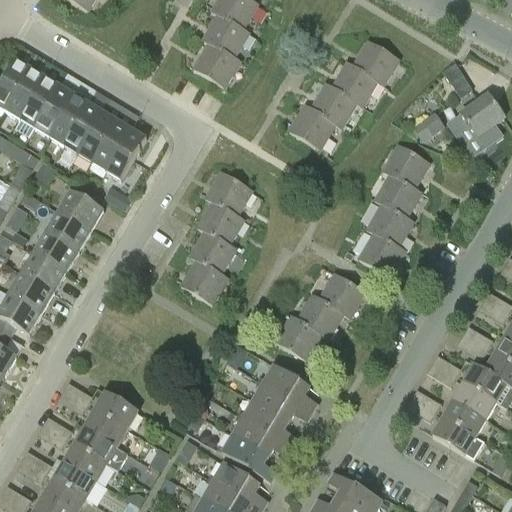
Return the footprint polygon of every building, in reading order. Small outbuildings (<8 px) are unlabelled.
[(64,0),(90,15),(98,0),(64,0)] [(242,35),(243,34),(258,10),(251,6),(251,7),(239,0),(221,0),(211,16),(218,20),(217,20),(242,35)] [(242,35),(217,20),(203,45),(209,49),(234,64),(234,63),(249,38),(243,34),(242,35)] [(347,68),(378,87),(378,86),(385,90),(400,66),(368,47),(353,71),(348,67),(347,68)] [(234,64),(209,49),(194,74),(225,93),(241,67),(234,63),(234,64)] [(0,111),(6,115),(32,73),(18,64),(0,93),(0,111)] [(443,76),(450,85),(462,77),(456,67),(443,76)] [(378,87),(347,68),(333,92),(327,88),(326,89),(358,108),(363,111),(378,87)] [(6,115),(20,124),(21,124),(47,82),(32,73),(6,115)] [(15,133),(29,142),(35,133),(61,91),(47,82),(21,124),(20,124),(15,133)] [(358,108),(326,89),(311,113),(306,110),(337,129),(343,133),(358,108)] [(50,142),(76,100),(61,91),(35,133),(50,142)] [(477,141),(504,122),(488,98),(460,117),(461,119),(448,128),(457,139),(469,131),(477,141)] [(63,150),(89,108),(76,100),(50,142),(63,150)] [(63,150),(78,159),(104,117),(89,108),(63,150)] [(337,129),(306,110),(290,136),(322,155),(337,129)] [(104,117),(78,159),(91,167),(92,168),(118,126),(104,117)] [(435,117),(413,132),(423,145),(444,130),(435,117)] [(108,177),(133,135),(118,126),(92,168),(108,177)] [(133,135),(108,177),(122,186),(148,144),(133,135)] [(0,153),(34,167),(38,157),(0,141),(0,153)] [(414,195),(429,170),(398,151),(383,177),(390,181),(414,195)] [(10,188),(20,195),(33,174),(22,167),(10,188)] [(84,179),(87,174),(81,170),(79,172),(80,177),(84,179)] [(80,177),(78,176),(73,184),(80,188),(85,180),(84,179),(80,177)] [(237,222),(252,197),(221,178),(205,204),(212,208),(212,207),(237,222)] [(406,224),(421,199),(414,195),(390,181),(375,206),(381,210),(406,224)] [(20,195),(10,188),(0,204),(0,211),(8,216),(20,195)] [(122,198),(112,192),(105,203),(115,210),(122,198)] [(59,217),(91,237),(104,215),(72,196),(59,217)] [(20,207),(35,215),(40,205),(26,197),(20,207)] [(237,222),(212,207),(212,208),(197,233),(204,237),(204,236),(229,251),(244,226),(237,222)] [(373,239),(398,254),(399,252),(414,228),(406,224),(381,210),(366,236),(372,240),(373,239)] [(22,227),(28,217),(18,211),(12,221),(22,227)] [(47,238),(79,257),(91,237),(59,217),(47,238)] [(204,236),(204,237),(189,262),(197,266),(221,280),(236,256),(229,251),(204,236)] [(34,259),(67,278),(79,257),(47,238),(34,259)] [(1,239),(0,240),(0,265),(4,268),(9,259),(4,256),(11,245),(1,239)] [(373,239),(372,240),(358,264),(390,283),(406,256),(399,252),(398,254),(373,239)] [(23,278),(55,298),(67,278),(34,259),(23,278)] [(197,266),(182,291),(213,310),(228,285),(221,281),(221,280),(197,266)] [(10,300),(42,320),(55,298),(23,278),(10,300)] [(318,305),(343,320),(349,324),(365,298),(334,279),(318,305)] [(0,336),(11,343),(17,333),(30,340),(42,320),(10,300),(0,316),(0,336)] [(343,320),(318,305),(312,301),(297,326),(322,341),(321,341),(328,345),(343,320)] [(501,316),(509,320),(511,314),(511,309),(507,306),(501,316)] [(509,320),(501,316),(496,325),(503,329),(509,320)] [(322,341),(297,326),(290,321),(275,347),(306,366),(321,341),(322,341)] [(0,380),(4,383),(17,361),(5,353),(11,343),(0,336),(0,380)] [(481,350),(488,355),(494,345),(486,341),(481,350)] [(495,359),(511,368),(511,345),(506,342),(495,359)] [(488,355),(481,350),(475,359),(483,364),(488,355)] [(485,377),(511,393),(511,368),(495,359),(485,377)] [(449,379),(457,383),(462,374),(455,370),(449,379)] [(506,413),(511,403),(511,393),(485,377),(474,370),(464,387),(497,407),(506,413)] [(266,384),(260,381),(258,385),(311,417),(317,408),(305,401),(310,392),(274,371),(266,384)] [(457,383),(449,379),(444,388),(452,393),(457,383)] [(256,389),(261,392),(253,406),(289,427),(294,418),(306,426),(311,417),(258,385),(256,389)] [(487,424),(497,407),(464,387),(453,405),(487,424)] [(81,407),(88,411),(94,402),(87,397),(81,407)] [(95,415),(127,434),(128,435),(138,417),(105,397),(95,415)] [(429,413),(436,418),(442,408),(434,404),(429,413)] [(443,422),(476,441),(487,424),(453,405),(443,422)] [(210,411),(231,423),(234,418),(213,406),(210,411)] [(245,419),(240,415),(237,420),(291,451),(296,442),(284,435),(289,427),(253,406),(245,419)] [(88,411),(81,407),(75,416),(83,420),(88,411)] [(209,418),(207,411),(202,408),(195,418),(205,424),(209,418)] [(436,418),(429,413),(424,422),(431,427),(436,418)] [(85,432),(117,452),(128,435),(127,434),(95,415),(85,432)] [(196,435),(203,423),(195,419),(190,428),(188,431),(196,435)] [(235,423),(241,427),(232,440),(268,462),(273,453),(285,460),(291,451),(237,420),(235,423)] [(476,441),(443,422),(432,441),(465,461),(476,441)] [(60,441),(68,446),(73,436),(66,432),(60,441)] [(74,449),(107,469),(117,452),(85,432),(74,449)] [(268,462),(232,440),(222,458),(270,486),(276,476),(264,469),(268,462)] [(68,446),(60,441),(55,450),(62,455),(68,446)] [(64,467),(97,486),(107,469),(74,449),(64,467)] [(511,455),(506,452),(503,457),(511,462),(511,461),(511,455)] [(176,465),(185,470),(191,461),(181,455),(176,465)] [(40,476),(47,480),(53,471),(46,466),(40,476)] [(501,480),(506,471),(498,466),(493,475),(501,480)] [(54,484),(86,503),(97,486),(64,467),(54,484)] [(216,482),(210,479),(208,482),(258,511),(262,511),(267,505),(255,498),(260,489),(224,468),(216,482)] [(47,480),(40,476),(35,485),(42,489),(47,480)] [(336,504),(349,511),(379,511),(383,507),(334,478),(329,488),(341,495),(336,504)] [(166,481),(160,491),(170,497),(176,487),(166,481)] [(206,486),(211,489),(203,503),(218,511),(258,511),(208,482),(206,486)] [(43,502),(60,511),(81,511),(86,503),(54,484),(43,502)] [(469,484),(463,495),(472,501),(478,490),(469,484)] [(465,511),(472,501),(463,495),(452,511),(465,511)] [(19,511),(21,511),(28,511),(32,505),(25,501),(19,511)] [(36,511),(60,511),(43,502),(36,511)] [(197,511),(218,511),(203,503),(197,511)] [(349,511),(336,504),(332,511),(319,503),(313,511),(349,511)] [(444,511),(446,510),(434,503),(428,511),(444,511)]
